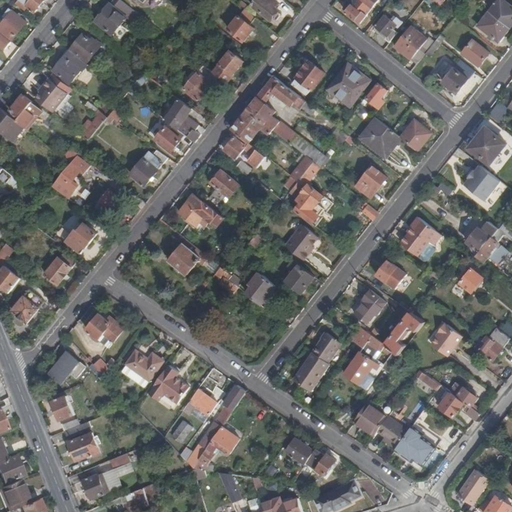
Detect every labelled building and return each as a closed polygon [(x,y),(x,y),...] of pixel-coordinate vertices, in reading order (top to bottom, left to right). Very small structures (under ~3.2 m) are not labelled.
[(45,2),(46,0),(21,0),(19,3),(26,10),(29,6),(37,12),(41,7),(45,2)] [(141,15),(121,0),(115,0),(111,4),(110,4),(105,10),(102,15),(96,21),(113,35),(128,18),(134,23),(141,15)] [(275,0),(256,0),(252,6),(271,21),(273,19),(275,21),(277,21),(280,17),(280,14),(278,12),(280,11),(276,7),(279,3),(276,0),(275,0)] [(361,24),(380,0),(362,0),(356,8),(353,6),(347,13),(361,24)] [(499,0),(490,13),(511,29),(511,27),(511,6),(503,0),(499,0)] [(207,6),(202,2),(196,9),(199,12),(201,13),(207,6)] [(0,31),(13,41),(13,42),(28,23),(12,9),(5,17),(8,19),(5,23),(2,21),(0,18),(0,31)] [(250,25),(256,18),(245,10),(229,29),(244,42),(255,29),(250,25)] [(500,43),(511,29),(490,13),(479,27),(493,38),(495,40),(500,43)] [(389,38),(398,26),(386,16),(376,28),(389,38)] [(76,19),(71,25),(83,35),(84,34),(89,28),(76,19)] [(411,59),(428,39),(413,27),(397,47),(411,59)] [(0,44),(6,49),(13,41),(0,31),(0,44)] [(89,62),(103,45),(93,38),(91,41),(84,34),(83,35),(72,49),(89,62)] [(172,40),(165,48),(170,52),(176,44),(172,40)] [(437,40),(426,54),(430,57),(441,43),(437,40)] [(479,67),(490,54),(474,40),(463,54),(479,67)] [(70,51),(68,49),(60,59),(62,61),(70,51)] [(90,66),(70,51),(62,61),(54,71),(71,84),(83,70),(85,72),(90,66)] [(214,73),(219,77),(228,83),(245,62),(232,51),(214,73)] [(302,74),(311,62),(307,58),(301,65),(303,67),(299,72),(302,74)] [(458,94),(476,72),(462,60),(444,83),(458,94)] [(326,74),(311,62),(302,74),(298,79),(299,79),(294,84),(308,95),(312,90),(313,91),(326,74)] [(352,106),(372,80),(361,72),(360,74),(355,70),(357,69),(350,64),(328,91),(340,101),(342,99),(352,106)] [(214,73),(205,66),(185,89),(200,101),(214,84),(219,77),(214,73)] [(135,97),(150,78),(144,74),(129,93),(135,97)] [(276,77),(249,110),(274,130),(292,144),(298,136),(273,116),(277,112),(266,103),(276,92),(295,108),(297,106),(302,110),(308,102),(276,77)] [(41,93),(37,98),(54,112),(69,94),(50,79),(43,87),(45,88),(41,93)] [(382,99),(389,91),(381,84),(368,99),(380,109),(386,102),(382,99)] [(43,87),(35,97),(37,98),(41,93),(45,88),(43,87)] [(69,94),(54,112),(57,115),(72,96),(69,94)] [(22,118),(18,122),(26,128),(37,116),(29,109),(34,102),(25,95),(21,100),(18,104),(13,110),(22,118)] [(116,108),(122,101),(118,98),(112,105),(116,108)] [(193,109),(182,100),(167,120),(174,126),(186,134),(196,142),(202,134),(196,130),(200,125),(187,116),(193,109)] [(99,110),(88,101),(86,104),(97,112),(99,110)] [(313,117),(318,111),(308,103),(303,109),(313,117)] [(3,109),(0,113),(0,129),(1,130),(7,135),(15,142),(18,139),(26,128),(18,122),(3,109)] [(99,110),(97,112),(96,114),(99,116),(93,123),(89,119),(78,132),(90,141),(109,118),(99,110)] [(249,110),(233,130),(240,135),(250,143),(262,128),(271,135),(274,130),(249,110)] [(37,116),(26,128),(29,130),(39,118),(37,116)] [(401,137),(393,130),(378,119),(363,138),(386,156),(401,137)] [(402,138),(419,151),(433,134),(416,120),(402,138)] [(186,134),(174,126),(171,130),(167,127),(157,140),(173,152),(186,134)] [(26,128),(18,139),(20,141),(29,130),(26,128)] [(338,147),(348,136),(338,128),(328,139),(338,147)] [(487,128),(471,148),(490,164),(507,143),(487,128)] [(419,151),(420,152),(434,134),(433,134),(419,151)] [(250,143),(240,135),(237,138),(247,146),(250,143)] [(351,143),(354,139),(349,135),(346,139),(351,143)] [(321,167),(323,168),(329,161),(298,136),(292,144),(308,157),(315,162),(321,167)] [(247,146),(237,138),(236,137),(225,149),(237,159),(245,149),(253,155),(252,157),(261,164),(267,156),(261,151),(255,147),(250,143),(247,146)] [(78,156),(79,154),(72,148),(64,159),(71,165),(78,156)] [(169,158),(158,151),(154,155),(151,152),(146,158),(145,158),(132,175),(146,186),(169,158)] [(91,165),(78,156),(71,165),(53,186),(69,198),(79,186),(73,181),(82,170),(85,173),(91,165)] [(261,164),(252,157),(249,160),(258,168),(261,164)] [(315,162),(308,157),(292,176),(299,182),(315,162)] [(241,161),(237,167),(247,176),(249,173),(252,170),(241,161)] [(308,183),(321,167),(315,162),(299,182),(292,191),(290,193),(295,197),(307,182),(308,183)] [(481,165),(466,184),(486,200),(502,181),(481,165)] [(388,178),(374,166),(358,187),(372,198),(388,178)] [(219,188),(207,203),(219,212),(228,201),(223,197),(226,193),(231,197),(241,185),(223,171),(213,183),(219,188)] [(9,172),(5,177),(13,184),(14,183),(17,179),(9,172)] [(292,176),(285,186),(292,191),(299,182),(292,176)] [(268,189),(259,181),(255,186),(262,193),(265,190),(267,191),(268,189)] [(454,190),(444,183),(439,188),(450,196),(454,190)] [(319,204),(324,197),(310,185),(303,193),(304,194),(299,200),(302,203),(312,211),(317,204),(318,205),(319,204)] [(98,207),(111,190),(106,187),(94,204),(98,207)] [(124,199),(111,190),(98,207),(111,217),(124,199)] [(228,201),(231,197),(226,193),(223,197),(228,201)] [(207,203),(196,194),(181,213),(197,226),(206,215),(219,226),(226,218),(219,212),(207,203)] [(313,225),(316,227),(334,205),(324,197),(319,204),(325,210),(313,225)] [(81,198),(79,200),(77,199),(75,203),(82,208),(86,202),(81,198)] [(295,210),(313,225),(325,210),(319,204),(318,205),(317,204),(312,211),(302,203),(295,210)] [(374,220),(380,213),(369,205),(364,212),(374,220)] [(409,234),(402,243),(424,260),(428,259),(435,249),(435,244),(442,235),(417,217),(410,228),(412,229),(409,234)] [(511,238),(511,225),(508,222),(506,221),(506,222),(500,229),(506,233),(511,238)] [(495,235),(500,229),(499,229),(489,222),(482,232),(478,230),(466,247),(467,248),(478,257),(493,238),(495,235)] [(73,253),(79,257),(98,234),(85,224),(82,228),(80,226),(67,241),(66,243),(75,251),(73,253)] [(312,246),(319,237),(304,225),(288,245),(305,259),(314,247),(312,246)] [(506,233),(500,229),(495,235),(501,240),(506,233)] [(257,247),(265,237),(258,232),(253,239),(251,242),(257,247)] [(500,243),(493,238),(478,257),(485,263),(491,256),(492,254),(491,253),(497,247),(500,243)] [(200,262),(203,265),(209,257),(188,240),(171,261),(189,275),(200,262)] [(0,252),(0,254),(6,260),(15,250),(7,244),(0,252)] [(502,251),(497,247),(491,253),(492,254),(491,256),(496,260),(502,251)] [(59,285),(78,262),(65,252),(46,275),(59,285)] [(301,261),(294,255),(291,258),(299,263),(301,261)] [(203,265),(216,274),(222,267),(209,257),(203,265)] [(390,261),(378,276),(396,290),(407,276),(390,261)] [(315,288),(321,281),(299,263),(293,270),(295,272),(287,281),(303,294),(310,284),(315,288)] [(0,273),(0,283),(11,292),(21,279),(6,267),(0,273)] [(222,267),(216,274),(221,278),(227,271),(222,267)] [(485,278),(473,269),(461,284),(473,293),(485,278)] [(285,280),(287,281),(295,272),(293,270),(285,280)] [(271,294),(278,285),(260,272),(251,284),(253,285),(247,293),(265,308),(271,299),(269,297),(271,294)] [(234,293),(239,287),(230,280),(233,276),(229,273),(221,283),(234,293)] [(230,280),(239,287),(243,282),(233,275),(233,276),(230,280)] [(40,307),(44,301),(32,290),(27,296),(26,296),(14,311),(29,323),(41,308),(40,307)] [(388,303),(372,290),(365,300),(367,301),(357,314),(369,323),(375,315),(377,315),(378,315),(379,315),(381,314),(381,311),(388,303)] [(365,300),(364,300),(355,312),(357,314),(367,301),(365,300)] [(414,313),(418,308),(414,305),(410,310),(412,312),(414,313)] [(87,329),(100,314),(94,309),(82,325),(87,329)] [(419,318),(414,313),(412,312),(387,345),(400,355),(408,345),(401,341),(404,338),(406,339),(412,331),(410,330),(413,327),(419,331),(426,322),(419,318)] [(125,329),(115,321),(112,324),(107,321),(100,314),(87,330),(109,348),(125,329)] [(511,324),(509,322),(502,330),(511,337),(511,324)] [(440,333),(456,345),(463,336),(447,324),(447,325),(445,323),(438,331),(439,332),(440,333)] [(373,336),(360,326),(352,338),(359,343),(365,347),(373,336)] [(490,338),(489,336),(485,340),(487,341),(481,349),(495,360),(511,339),(498,328),(493,335),(490,338)] [(322,339),(314,352),(329,363),(343,343),(327,332),(322,339)] [(447,356),(456,345),(440,333),(436,338),(432,344),(447,356)] [(387,345),(373,336),(365,347),(346,374),(368,389),(380,372),(379,368),(381,366),(390,373),(402,356),(400,355),(387,345)] [(151,381),(165,361),(154,353),(149,359),(137,350),(128,364),(151,381)] [(69,352),(51,374),(64,384),(72,374),(78,378),(88,366),(69,352)] [(329,363),(314,352),(294,380),(312,392),(331,364),(329,363)] [(107,377),(112,370),(101,358),(95,365),(103,373),(107,377)] [(103,373),(95,365),(93,363),(90,366),(99,376),(103,373)] [(128,364),(123,371),(146,387),(151,381),(128,364)] [(181,373),(170,365),(149,394),(160,402),(165,395),(178,405),(190,387),(177,378),(181,373)] [(431,377),(422,371),(418,377),(438,391),(442,386),(442,385),(434,380),(431,377)] [(480,390),(470,382),(466,388),(476,395),(480,390)] [(459,384),(452,393),(457,397),(464,388),(459,384)] [(223,427),(248,391),(238,385),(225,404),(228,405),(200,445),(208,450),(223,427)] [(457,397),(465,403),(469,406),(472,408),(479,398),(476,395),(466,388),(465,387),(464,388),(457,397)] [(213,411),(219,403),(201,391),(202,390),(200,389),(190,402),(210,416),(213,411)] [(452,393),(446,400),(444,398),(440,402),(443,405),(441,407),(442,408),(439,412),(445,417),(448,412),(454,418),(465,403),(457,397),(452,393)] [(61,421),(75,414),(67,396),(53,402),(61,421)] [(389,417),(369,402),(355,421),(375,436),(379,431),(389,417)] [(477,420),(481,415),(472,408),(469,406),(465,411),(468,413),(477,420)] [(214,419),(218,414),(213,411),(210,416),(214,419)] [(390,416),(389,417),(379,431),(399,446),(410,431),(390,416)] [(62,425),(65,431),(66,431),(82,424),(79,419),(62,425)] [(184,420),(173,436),(183,444),(194,427),(184,420)] [(82,424),(66,431),(70,439),(83,433),(82,432),(93,428),(90,421),(82,424)] [(416,422),(410,431),(399,446),(395,452),(421,471),(443,440),(416,422)] [(241,439),(223,427),(208,450),(199,462),(195,468),(208,471),(221,473),(221,468),(210,465),(206,465),(208,464),(220,447),(230,454),(241,439)] [(102,453),(93,433),(69,442),(77,461),(91,455),(92,457),(102,453)] [(288,452),(307,465),(307,463),(316,451),(297,438),(288,452)] [(192,457),(193,458),(189,463),(194,468),(195,468),(199,462),(208,450),(200,445),(192,457)] [(327,456),(317,449),(316,451),(307,463),(326,475),(337,460),(329,453),(327,456)] [(128,454),(111,460),(116,469),(131,463),(128,454)] [(24,477),(16,457),(0,463),(0,473),(5,485),(24,477)] [(120,477),(135,471),(131,463),(116,469),(104,474),(111,492),(124,487),(120,477)] [(274,478),(280,472),(273,466),(267,472),(274,478)] [(208,471),(195,468),(194,468),(198,479),(198,481),(209,477),(208,471)] [(470,483),(468,482),(459,496),(473,506),(491,480),(478,471),(470,483)] [(104,474),(103,473),(85,481),(93,500),(111,492),(104,474)] [(234,475),(223,473),(234,503),(244,500),(234,475)] [(352,482),(346,485),(316,498),(322,511),(327,511),(335,509),(335,511),(353,503),(353,501),(364,495),(357,480),(352,482)] [(30,504),(20,481),(1,489),(11,511),(15,510),(30,504)] [(151,486),(145,488),(150,503),(155,502),(151,486)] [(145,488),(123,497),(123,500),(124,499),(125,502),(124,503),(126,511),(141,511),(140,509),(144,508),(145,511),(151,511),(153,511),(150,503),(145,488)] [(291,499),(292,501),(295,510),(302,508),(299,496),(291,499)] [(511,506),(498,496),(493,504),(486,511),(511,511),(511,506)] [(256,511),(264,509),(260,498),(250,502),(253,511),(256,511)] [(43,511),(38,500),(30,504),(15,510),(16,511),(20,511),(23,511),(22,511),(43,511)] [(483,511),(486,511),(493,504),(488,500),(481,510),(483,511)] [(292,501),(276,506),(277,511),(295,511),(295,510),(292,501)]
